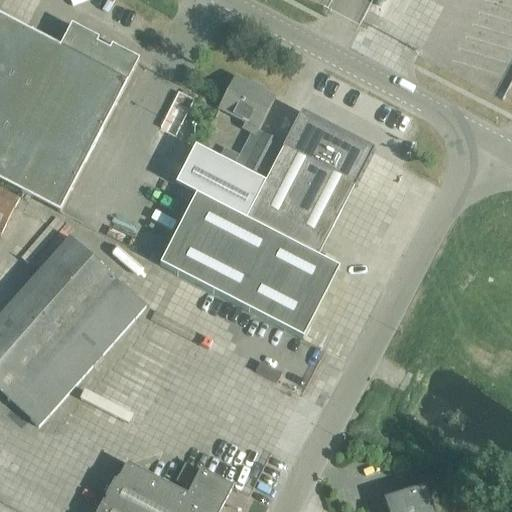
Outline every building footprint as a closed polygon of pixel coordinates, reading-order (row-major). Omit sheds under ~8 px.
[(0,182),(60,214),(139,61),(71,26),(60,48),(0,16),(0,182)] [(220,109),(221,109),(247,123),(244,128),(255,134),(273,99),(235,80),(220,109)] [(318,259),(373,151),(301,114),(285,146),(267,180),(265,184),(195,148),(176,186),(196,196),(160,266),(303,340),(339,270),(318,259)] [(263,135),(246,169),(260,176),(278,142),(263,135)] [(278,142),(260,176),(267,180),(285,146),(278,142)] [(235,167),(237,164),(240,158),(225,151),(220,160),(235,167)] [(31,204),(0,188),(0,237),(11,243),(31,204)] [(0,316),(0,394),(38,428),(146,308),(69,239),(0,316)] [(117,479),(100,511),(220,511),(224,505),(232,491),(232,490),(233,488),(200,471),(199,473),(185,465),(176,483),(182,486),(179,492),(126,464),(118,480),(117,479)] [(396,496),(383,500),(386,511),(433,511),(425,487),(420,488),(396,496)]
